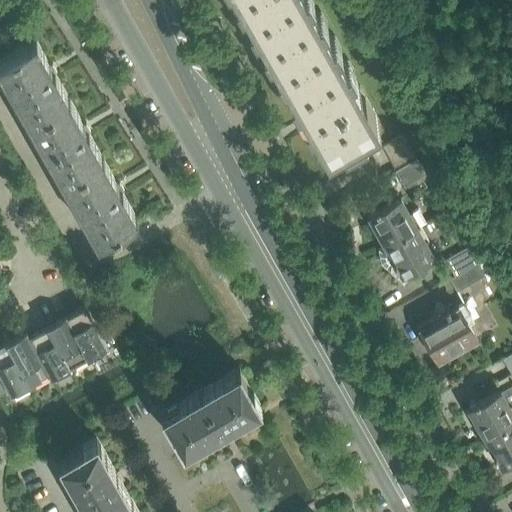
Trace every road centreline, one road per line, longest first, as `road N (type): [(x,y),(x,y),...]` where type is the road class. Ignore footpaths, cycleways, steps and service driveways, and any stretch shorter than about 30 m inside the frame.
road 1 (residential): [(475,511),(247,111),(202,136)]
road 2 (tertiary): [(395,486),(202,136)]
road 3 (tertiary): [(109,0),(157,86),(202,136)]
road 4 (residential): [(0,308),(37,288),(6,180)]
road 5 (tertiary): [(202,136),(146,0)]
